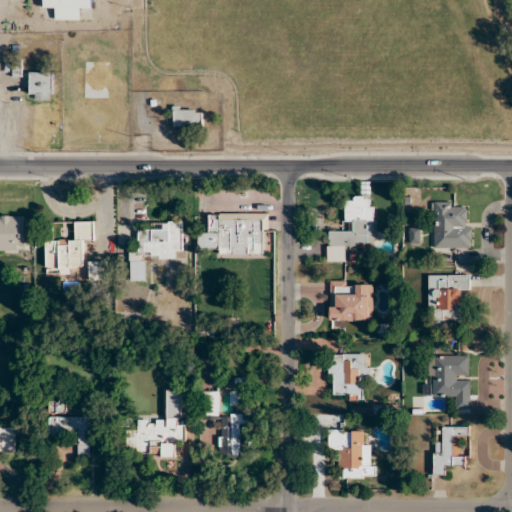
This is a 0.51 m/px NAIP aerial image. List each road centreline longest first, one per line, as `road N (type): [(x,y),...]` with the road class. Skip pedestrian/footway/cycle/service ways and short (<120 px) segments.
road 1 (tertiary): [(511,167),(0,165)]
road 2 (residential): [(511,508),(0,507)]
road 3 (residential): [(286,511),(286,167)]
